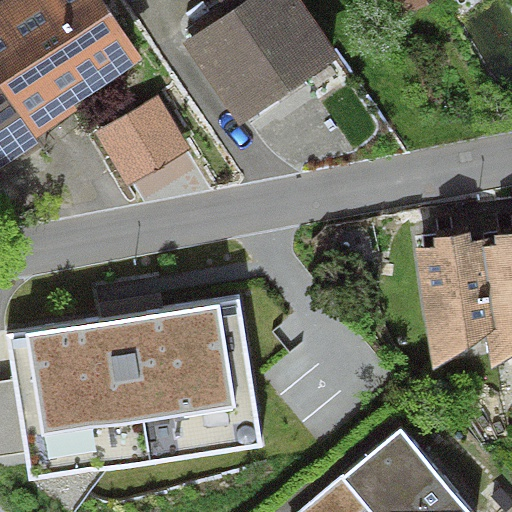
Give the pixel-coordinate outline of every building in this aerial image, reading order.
[(0,160),(31,139),(17,117),(126,45),(95,0),(30,0),(0,20),(0,160)] [(185,41),(237,116),(326,54),(289,0),(219,0),(220,1),(181,27),(189,38),(185,41)] [(395,0),(400,9),(415,0),(395,0)] [(511,241),(480,246),(479,240),(477,241),(489,323),(511,329),(511,241)] [(477,241),(417,249),(428,325),(461,335),(489,323),(477,241)] [(38,475),(259,441),(238,307),(17,341),(38,475)] [(462,511),(397,435),(345,478),(373,511),(462,511)]
